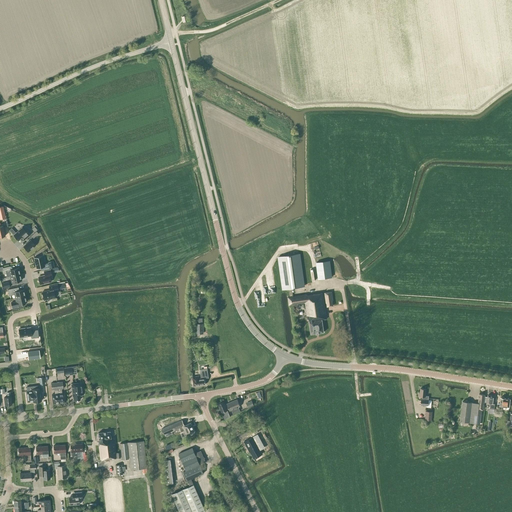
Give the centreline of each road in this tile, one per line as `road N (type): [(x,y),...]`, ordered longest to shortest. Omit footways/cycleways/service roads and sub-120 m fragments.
road 1 (secondary): [(286,356),(256,334),(237,305),(171,42)]
road 2 (secondary): [(511,387),(286,356)]
road 3 (unclassified): [(0,108),(171,42)]
road 4 (residential): [(15,364),(9,325),(37,310),(26,262),(8,247)]
road 5 (tertiary): [(255,511),(202,394)]
